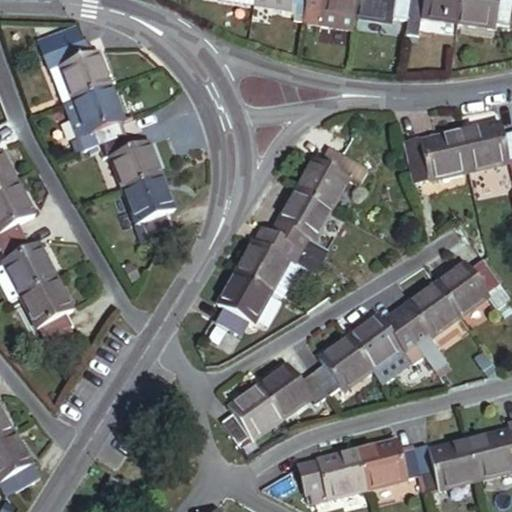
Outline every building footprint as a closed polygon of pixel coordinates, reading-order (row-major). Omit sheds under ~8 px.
[(303,26),(306,0),(254,0),(254,8),(288,13),(292,24),(303,26)] [(354,20),(357,0),(306,0),(303,26),(352,33),(354,20)] [(406,24),(409,0),(357,0),(354,20),(392,26),(393,22),(406,24)] [(457,26),(460,0),(409,0),(406,24),(421,26),(421,20),(457,26)] [(509,29),(511,12),(511,0),(460,0),(457,26),(494,32),(495,27),(509,29)] [(111,88),(97,55),(90,57),(84,44),(80,47),(75,33),(46,45),(51,59),(45,61),(63,107),(109,89),(111,88)] [(123,124),(109,89),(63,107),(77,141),(82,155),(96,149),(123,139),(118,126),(123,124)] [(511,135),(503,138),(501,127),(461,136),(470,175),(511,165),(511,169),(511,135)] [(470,175),(461,136),(420,146),(420,143),(405,147),(414,187),(470,175)] [(161,180),(148,145),(128,152),(123,139),(96,149),(102,162),(110,159),(124,193),(161,180)] [(82,155),(77,141),(70,143),(75,157),(82,155)] [(18,185),(0,153),(0,152),(0,194),(16,186),(18,185)] [(331,213),(348,184),(359,190),(368,175),(328,152),(321,164),(315,161),(296,194),(331,213)] [(175,214),(161,180),(124,193),(137,228),(142,226),(147,239),(173,229),(168,216),(175,214)] [(34,218),(16,186),(0,194),(0,252),(25,239),(18,227),(34,218)] [(312,245),(331,213),(296,194),(277,227),(285,231),(278,242),(320,265),(326,253),(312,245)] [(144,249),(168,238),(173,229),(147,239),(142,226),(137,228),(136,229),(144,249)] [(278,242),(285,231),(277,227),(271,238),(278,242)] [(312,278),(320,265),(278,242),(271,238),(263,233),(256,246),(253,245),(235,277),(270,296),(281,302),(299,271),(312,278)] [(55,280),(38,248),(31,252),(25,239),(0,252),(6,265),(0,269),(0,289),(9,306),(19,300),(55,280)] [(510,303),(481,264),(469,272),(465,266),(434,289),(457,321),(484,301),(494,315),(510,303)] [(140,281),(132,267),(123,273),(130,286),(140,281)] [(249,327),(252,328),(270,296),(235,277),(217,309),(223,313),(217,325),(242,339),(249,327)] [(72,314),(55,280),(19,300),(37,332),(41,331),(53,356),(76,344),(70,331),(72,329),(66,317),(72,314)] [(457,321),(434,289),(406,309),(410,316),(397,325),(424,361),(435,376),(447,367),(429,342),(457,321)] [(397,325),(410,316),(406,309),(392,318),(397,325)] [(424,361),(397,325),(386,333),(377,320),(348,341),(371,374),(401,355),(407,364),(411,370),(424,361)] [(217,331),(211,342),(217,346),(224,334),(217,331)] [(371,374),(348,341),(319,362),(323,369),(311,377),(326,400),(338,392),(340,395),(371,374)] [(377,383),(407,364),(401,355),(371,374),(377,383)] [(438,381),(451,372),(447,367),(435,376),(438,381)] [(314,408),(326,400),(311,377),(300,384),(288,368),(257,389),(258,391),(282,424),(313,405),(314,408)] [(282,424),(258,391),(228,412),(232,418),(220,427),(236,450),(249,441),(251,444),(282,424)] [(0,442),(12,435),(0,415),(0,442)] [(511,473),(511,426),(507,428),(509,433),(468,444),(478,482),(511,473)] [(26,473),(32,468),(12,435),(0,442),(0,492),(5,500),(32,484),(26,473)] [(420,479),(414,452),(401,455),(398,444),(356,454),(365,493),(420,479)] [(478,482),(468,444),(429,453),(428,448),(414,452),(420,479),(424,496),(478,482)] [(365,493),(356,454),(303,468),(304,472),(310,498),(312,506),(365,493)] [(39,479),(32,468),(26,473),(32,484),(39,479)] [(310,498),(304,472),(299,473),(305,499),(310,498)] [(129,493),(110,481),(100,497),(119,509),(129,493)]
